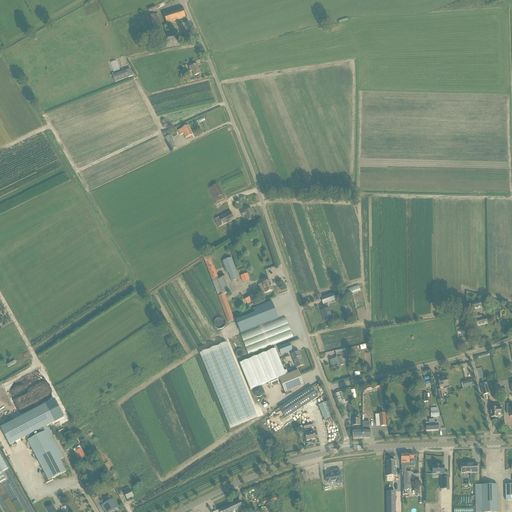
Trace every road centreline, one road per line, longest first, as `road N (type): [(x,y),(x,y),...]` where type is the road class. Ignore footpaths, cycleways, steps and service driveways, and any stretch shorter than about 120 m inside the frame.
road 1 (unclassified): [(327,389),(182,0)]
road 2 (unclassified): [(327,389),(511,340)]
road 3 (tertiary): [(180,511),(284,465),(348,449)]
road 4 (tertiary): [(348,449),(511,442)]
